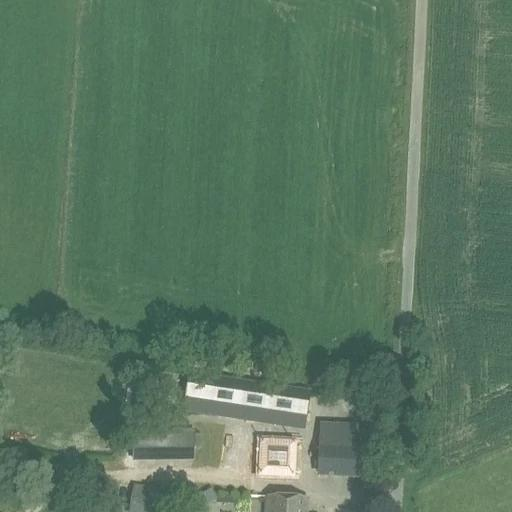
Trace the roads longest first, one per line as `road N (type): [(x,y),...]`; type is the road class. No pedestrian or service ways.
road 1 (unclassified): [(396,511),(422,0)]
road 2 (track): [(31,511),(86,481),(156,474)]
